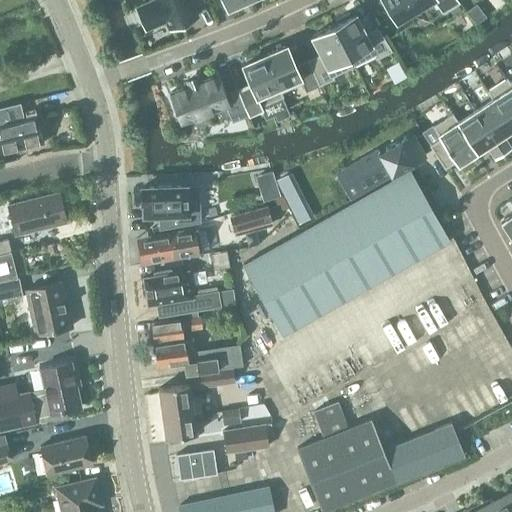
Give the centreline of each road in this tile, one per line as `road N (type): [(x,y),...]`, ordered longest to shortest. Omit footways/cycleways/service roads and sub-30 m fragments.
road 1 (tertiary): [(146,511),(129,454),(109,160)]
road 2 (residential): [(147,62),(308,0)]
road 3 (residential): [(511,172),(473,207),(511,277)]
road 4 (residential): [(511,455),(395,511)]
